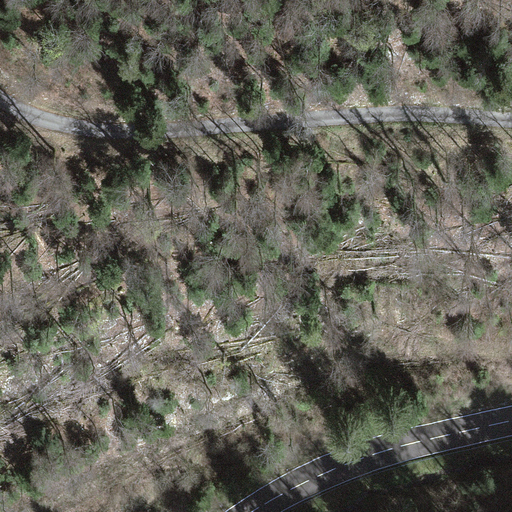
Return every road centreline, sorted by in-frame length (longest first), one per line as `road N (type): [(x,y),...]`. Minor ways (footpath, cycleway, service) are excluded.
road 1 (track): [(0,97),(48,121),(101,130),(373,114),(511,119)]
road 2 (secondary): [(511,420),(360,458),(250,511)]
